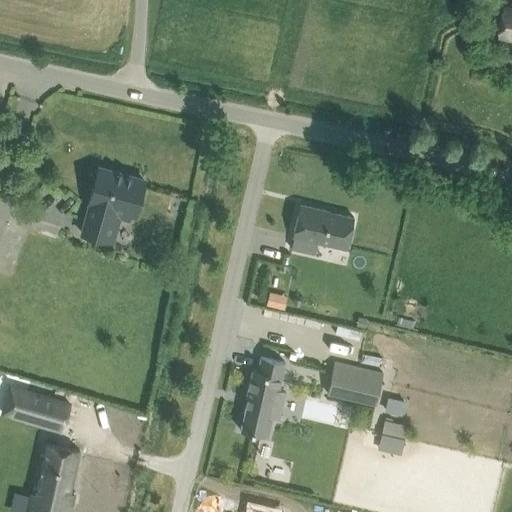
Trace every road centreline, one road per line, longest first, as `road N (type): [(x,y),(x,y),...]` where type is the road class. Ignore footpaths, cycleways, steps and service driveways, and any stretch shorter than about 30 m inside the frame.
road 1 (residential): [(271,122),(177,511)]
road 2 (unclassified): [(271,122),(0,57)]
road 3 (unclassified): [(511,180),(271,122)]
